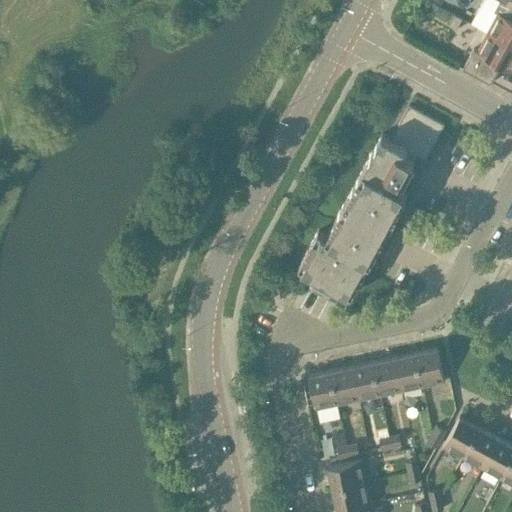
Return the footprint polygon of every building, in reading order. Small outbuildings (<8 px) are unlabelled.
[(482,0),(471,22),(488,31),(511,44),(511,5),(502,0),(482,0)] [(463,17),(454,13),(448,24),(456,28),(463,17)] [(474,47),(463,67),(491,82),(501,63),(511,69),(511,44),(488,31),(478,49),(474,47)] [(425,158),(445,122),(409,103),(391,137),(382,132),(327,233),(319,228),(299,264),(352,293),(409,187),(412,181),(413,181),(423,164),(421,163),(425,158)] [(451,132),(442,128),(437,138),(445,143),(451,132)] [(287,280),(280,291),(291,297),(297,285),(287,280)] [(416,350),(423,384),(446,380),(438,346),(416,350)] [(416,350),(395,355),(402,389),(423,384),(416,350)] [(381,393),(402,389),(395,355),(374,359),(381,393)] [(374,359),(352,364),(360,398),(381,393),(374,359)] [(352,364),(331,368),(338,402),(360,398),(352,364)] [(338,402),(331,368),(309,373),(316,407),(338,402)] [(443,445),(463,456),(480,425),(460,414),(448,436),(443,445)] [(436,423),(431,432),(441,437),(446,428),(436,423)] [(499,436),(480,425),(463,456),(482,466),(499,436)] [(399,432),(389,434),(392,445),(402,443),(399,432)] [(426,441),(436,446),(441,437),(431,432),(426,441)] [(382,447),(392,445),(389,434),(379,436),(382,447)] [(482,466),(501,476),(511,455),(511,442),(499,436),(482,466)] [(359,452),(357,441),(347,443),(349,454),(359,452)] [(337,445),(340,456),(349,454),(347,443),(337,445)] [(511,455),(501,476),(511,482),(511,455)] [(367,479),(363,457),(328,464),(333,486),(367,479)] [(420,468),(418,458),(406,460),(408,470),(420,468)] [(421,474),(420,468),(408,470),(410,480),(422,478),(421,474)] [(333,486),(337,507),(372,500),(367,479),(333,486)] [(431,499),(442,497),(440,487),(429,489),(431,499)] [(442,497),(431,499),(433,509),(444,507),(442,497)] [(337,507),(338,511),(374,511),(372,500),(337,507)] [(417,511),(419,511),(429,510),(427,500),(415,502),(417,511)]
